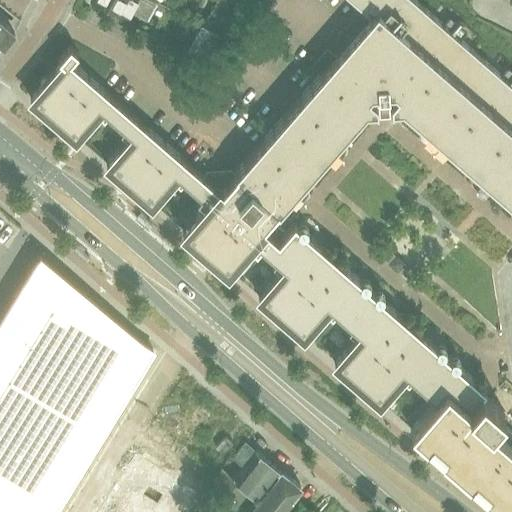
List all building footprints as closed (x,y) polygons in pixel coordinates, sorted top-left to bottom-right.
[(504,411),(490,399),(489,398),(482,392),(485,388),(294,222),(278,240),(262,226),(277,208),(278,209),(366,108),(375,108),(392,106),(401,106),(511,201),(511,83),(416,0),(353,0),(370,15),(234,171),(235,172),(231,176),(228,174),(209,175),(207,178),(70,59),(74,55),(78,51),(70,44),(58,57),(62,61),(30,97),(75,136),(96,111),(104,118),(108,113),(124,128),(120,132),(128,139),(106,163),(151,202),(172,178),(180,184),(184,180),(200,194),(196,199),(204,205),(182,230),(227,269),(248,244),(256,250),(260,246),(276,260),(272,265),(280,271),(258,296),(303,335),(325,310),(332,316),(336,312),(352,326),(348,331),(356,337),(334,362),(379,401),(400,376),(408,383),(412,378),(436,399),(410,428),(507,511),(511,511),(511,431),(510,429),(498,419),(504,411)] [(100,0),(128,15),(130,10),(146,19),(156,1),(155,0),(100,0)] [(220,34),(239,6),(227,0),(216,0),(203,25),(220,34)] [(0,43),(4,47),(15,32),(0,19),(0,43)] [(202,59),(220,34),(203,25),(189,52),(202,59)] [(152,222),(138,209),(134,215),(148,227),(152,222)] [(90,255),(76,243),(73,247),(86,259),(90,255)] [(7,308),(0,319),(0,511),(52,511),(153,349),(140,341),(42,281),(21,286),(13,300),(12,300),(7,308)] [(233,442),(225,435),(215,446),(223,453),(233,442)] [(224,468),(211,487),(236,507),(249,490),(258,497),(281,469),(256,449),(245,440),(224,468)] [(258,497),(246,511),(277,511),(287,500),(300,484),(281,469),(258,497)]
